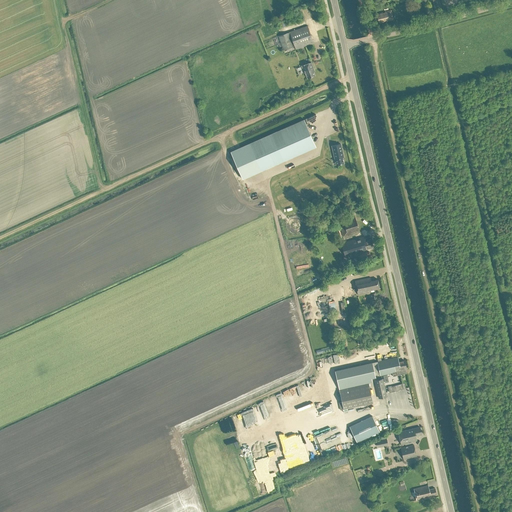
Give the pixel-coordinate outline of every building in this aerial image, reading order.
[(382,12),(377,13),(377,15),(378,21),(379,23),(383,22),(382,21),(387,20),(387,21),(393,19),(391,10),(385,11),(385,12),(382,13),(382,12)] [(296,49),(313,43),(307,25),(290,32),(296,49)] [(283,50),(293,47),(288,32),(278,36),(283,50)] [(305,72),(307,78),(315,75),(313,71),(314,71),(312,62),(302,66),(304,72),(305,72)] [(241,178),(315,147),(303,119),(230,150),(241,178)] [(340,144),(332,146),(336,165),(343,163),(342,157),(343,157),(340,144)] [(263,192),(252,198),(253,201),(265,196),(263,192)] [(343,236),(359,231),(354,216),(338,221),(343,236)] [(363,251),(363,250),(373,247),(371,239),(365,241),(364,236),(346,242),(350,254),(363,251)] [(370,290),(379,288),(378,279),(371,281),(370,277),(355,281),(356,285),(358,294),(370,292),(370,290)] [(357,291),(356,285),(343,287),(345,297),(352,295),(351,292),(357,291)] [(406,373),(405,369),(406,369),(404,360),(399,361),(398,357),(377,361),(380,374),(380,375),(392,373),(393,376),(406,373)] [(380,374),(377,361),(372,362),(335,370),(343,409),(372,403),(368,383),(372,382),(371,378),(375,377),(375,375),(380,374)] [(375,380),(379,398),(386,396),(382,379),(375,380)] [(405,388),(404,383),(388,387),(389,392),(405,388)] [(300,399),(311,391),(309,389),(298,397),(300,399)] [(349,426),(357,442),(378,431),(371,416),(349,426)] [(421,435),(419,427),(398,432),(401,444),(417,441),(416,436),(421,435)] [(378,447),(388,445),(387,438),(376,441),(378,447)] [(403,459),(416,456),(413,445),(400,448),(403,459)] [(429,489),(428,485),(414,489),(416,500),(430,496),(430,495),(436,494),(435,488),(429,489)]
